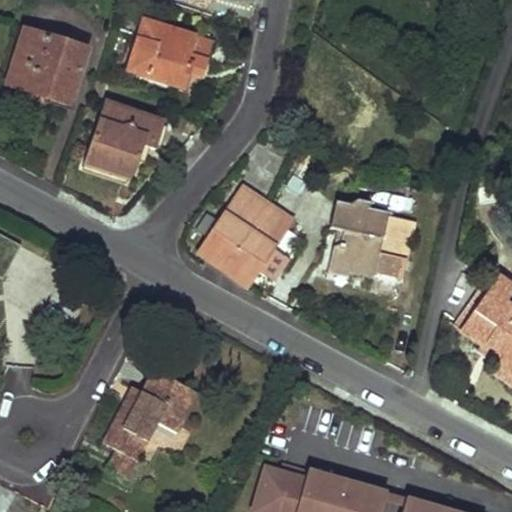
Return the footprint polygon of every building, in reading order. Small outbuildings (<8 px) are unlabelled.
[(141,27),(126,76),(181,93),(188,71),(199,74),(208,47),(141,27)] [(26,36),(9,89),(70,109),(87,56),(26,36)] [(103,105),(86,162),(134,176),(142,148),(154,151),(162,123),(103,105)] [(291,222),(242,189),(197,257),(247,290),(258,272),(272,250),(291,222)] [(330,266),(374,275),(375,271),(379,251),(401,256),(406,257),(414,220),(335,203),(329,228),(337,230),(343,231),(340,244),(333,246),(330,266)] [(343,231),(337,230),(333,246),(340,244),(343,231)] [(0,274),(15,246),(0,237),(0,274)] [(288,260),(272,250),(258,272),(274,282),(288,260)] [(379,251),(375,271),(397,276),(401,256),(379,251)] [(511,295),(492,282),(457,332),(481,348),(484,345),(501,356),(489,373),(511,388),(511,295)] [(6,392),(29,393),(31,367),(7,366),(6,392)] [(130,401),(120,396),(91,454),(104,460),(94,479),(119,492),(129,471),(125,469),(144,431),(165,441),(185,402),(141,379),(130,401)] [(260,470),(251,499),(291,510),(290,511),(374,511),(381,490),(278,459),(275,466),(273,474),(260,470)] [(260,470),(273,474),(275,466),(262,463),(260,470)] [(457,511),(402,495),(397,511),(457,511)] [(290,511),(291,510),(251,499),(249,505),(271,511),(290,511)]
